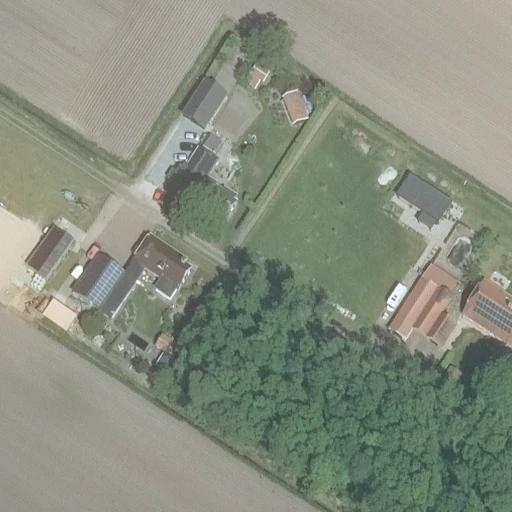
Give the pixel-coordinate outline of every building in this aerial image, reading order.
[(257,67),(250,77),(264,86),(270,75),(257,67)] [(205,133),(227,97),(204,82),(181,118),(205,133)] [(298,91),(283,98),(295,125),(310,118),(298,91)] [(179,166),(191,146),(176,137),(164,157),(179,166)] [(236,200),(205,179),(217,162),(198,149),(167,196),(182,206),(180,210),(192,218),(204,226),(206,223),(213,228),(218,221),(224,225),(236,208),(233,205),(236,200)] [(438,219),(451,198),(411,172),(397,194),(438,219)] [(181,271),(185,266),(187,262),(150,237),(125,277),(97,258),(74,293),(114,319),(144,273),(160,284),(155,292),(168,301),(176,288),(180,291),(190,276),(181,271)] [(65,238),(37,276),(45,282),(73,244),(65,238)] [(460,288),(431,269),(388,334),(405,344),(412,334),(441,353),(442,351),(457,329),(440,318),(460,288)] [(462,321),(511,356),(511,355),(511,307),(486,289),(462,321)] [(54,300),(43,316),(67,332),(78,316),(54,300)] [(155,348),(164,354),(172,342),(163,336),(155,348)] [(171,358),(164,354),(157,367),(164,371),(171,358)]
